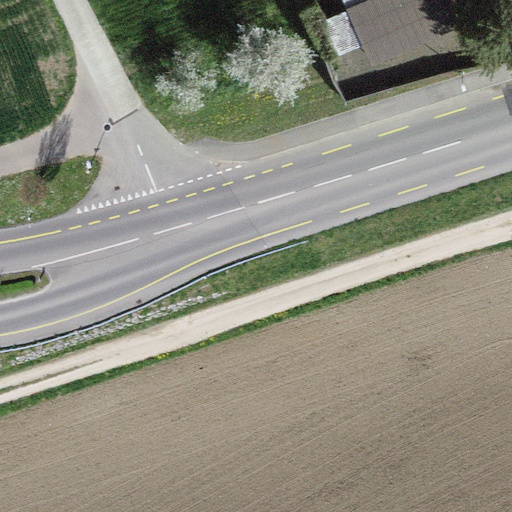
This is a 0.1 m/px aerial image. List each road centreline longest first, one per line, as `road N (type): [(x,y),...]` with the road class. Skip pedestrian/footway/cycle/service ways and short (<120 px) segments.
road 1 (track): [(511,225),(0,393)]
road 2 (primary): [(173,227),(511,121)]
road 3 (primary): [(0,318),(75,296),(173,227)]
road 4 (primary): [(173,227),(0,259)]
